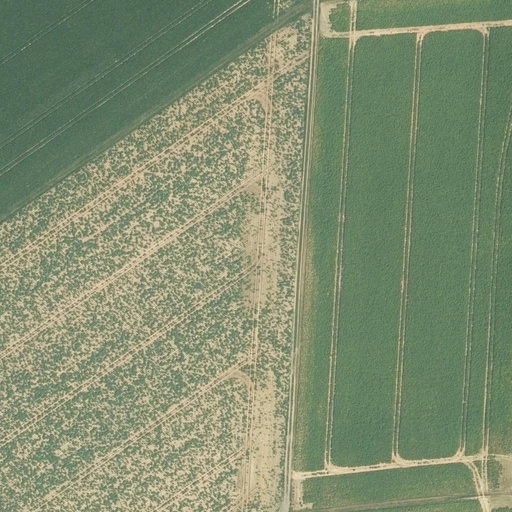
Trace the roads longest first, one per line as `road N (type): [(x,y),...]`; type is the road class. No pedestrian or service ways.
road 1 (track): [(316,0),(286,511)]
road 2 (track): [(0,222),(316,1)]
road 3 (track): [(345,511),(511,495)]
